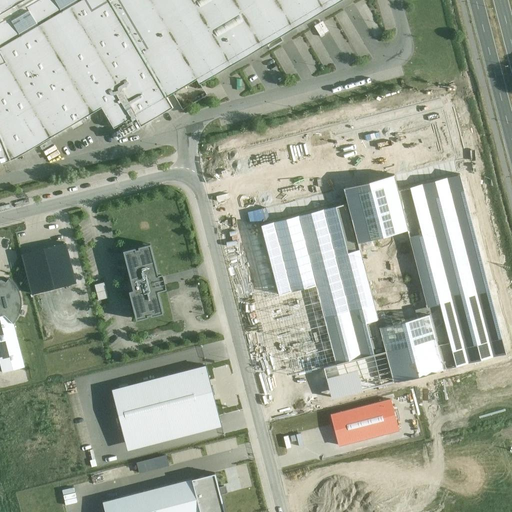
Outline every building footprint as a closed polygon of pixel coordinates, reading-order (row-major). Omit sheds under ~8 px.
[(0,0),(0,163),(13,159),(54,134),(76,122),(97,108),(111,130),(128,120),(140,113),(146,123),(174,108),(167,97),(184,87),(200,76),(205,82),(208,80),(339,0),(0,0)] [(506,354),(459,174),(396,190),(406,231),(429,317),(443,370),(506,354)] [(396,190),(393,179),(370,184),(344,191),(347,203),(358,244),(406,231),(396,190)] [(358,244),(347,203),(297,216),(315,286),(336,365),(386,352),(380,329),(358,244)] [(315,286),(297,216),(262,225),(278,288),(280,295),(315,286)] [(135,246),(125,249),(135,286),(129,288),(138,318),(148,315),(148,313),(152,312),(153,314),(164,311),(158,290),(168,287),(166,279),(163,270),(158,272),(150,242),(138,246),(139,247),(135,248),(135,246)] [(64,247),(21,257),(30,294),(73,284),(64,247)] [(12,319),(17,313),(22,304),(20,289),(15,279),(8,272),(6,276),(2,275),(0,275),(0,360),(3,371),(25,366),(12,319)] [(99,300),(109,298),(104,282),(95,284),(99,300)] [(336,365),(315,286),(280,295),(256,302),(277,381),(324,368),(336,365)] [(429,317),(380,329),(386,352),(394,383),(443,370),(429,317)] [(394,383),(386,352),(336,365),(324,368),(332,399),(394,383)] [(111,388),(124,441),(219,416),(205,362),(111,388)] [(394,396),(331,411),(340,446),(402,429),(394,396)] [(213,472),(101,500),(103,511),(219,511),(223,511),(213,472)]
